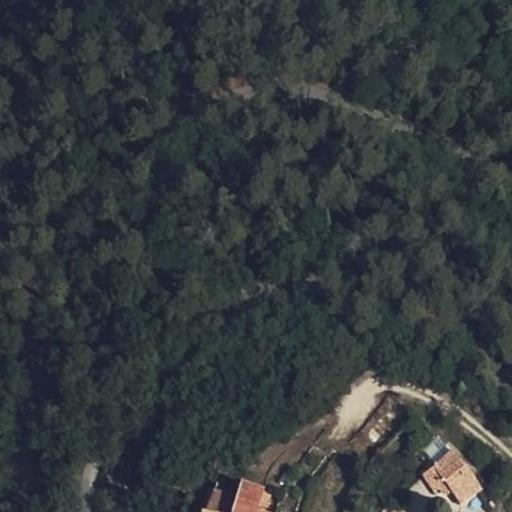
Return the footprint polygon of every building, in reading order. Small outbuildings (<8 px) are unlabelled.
[(444,426),(428,442),(444,459),(460,443),(444,426)] [(490,476),(460,443),(444,459),(434,469),(448,482),(454,477),(459,483),(463,479),(474,491),(490,476)] [(242,472),(241,480),(238,509),(242,509),(262,511),(263,511),(264,503),(267,474),(242,472)] [(241,480),(221,478),(219,481),(214,505),(238,509),(241,480)] [(264,503),(263,511),(277,511),(278,505),(264,503)]
